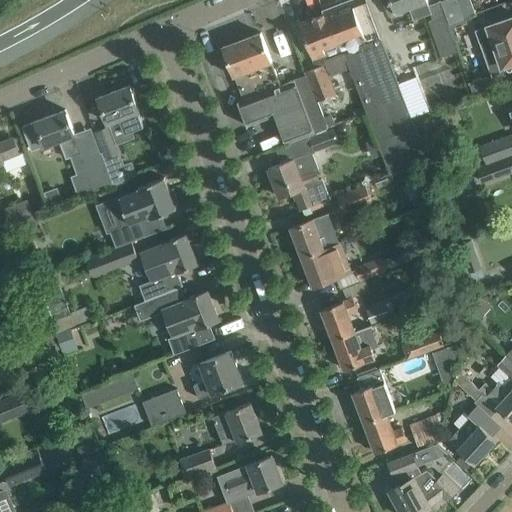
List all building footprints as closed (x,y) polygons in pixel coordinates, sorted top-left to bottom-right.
[(337,0),(339,3),(335,5),(352,48),(342,52),(348,67),(366,112),(390,174),(424,161),(426,160),(366,0),(347,0),(346,1),(345,0),(337,0)] [(448,23),(440,1),(429,5),(427,1),(428,0),(427,0),(382,0),(388,15),(410,7),(414,18),(430,12),(433,19),(429,21),(442,57),(460,50),(457,41),(454,35),(452,35),(448,23)] [(442,0),(441,0),(450,23),(464,17),(457,0),(442,0)] [(457,0),(464,17),(465,17),(476,13),(470,0),(457,0)] [(327,12),(300,23),(313,57),(317,67),(325,64),(329,75),(348,67),(342,52),(352,48),(335,5),(334,5),(336,9),(327,12)] [(450,23),(448,23),(452,35),(454,35),(457,41),(460,40),(455,28),(468,23),(465,17),(464,17),(450,23)] [(511,17),(477,30),(494,75),(496,82),(511,76),(511,17)] [(261,32),(222,47),(233,75),(235,74),(244,99),(281,85),(272,61),(261,32)] [(306,71),(307,75),(317,100),(319,100),(336,93),(329,75),(325,64),(317,67),(306,71)] [(295,79),(295,80),(315,132),(329,126),(325,116),(319,100),(317,100),(307,75),(295,79)] [(473,81),(469,83),(469,84),(470,84),(473,92),(497,83),(496,82),(494,75),(488,78),(487,76),(482,78),(482,76),(473,80),(473,81)] [(239,100),(238,100),(248,126),(249,125),(275,115),(286,143),(310,134),(315,132),(295,80),(281,85),(244,99),(239,100)] [(125,116),(130,130),(143,125),(138,111),(139,110),(129,85),(98,97),(108,122),(125,116)] [(511,86),(502,90),(507,103),(511,115),(511,86)] [(99,149),(91,127),(75,133),(66,109),(23,126),(32,150),(60,139),(67,158),(80,153),(93,188),(114,180),(106,158),(102,148),(99,149)] [(110,126),(96,132),(102,148),(106,158),(120,152),(117,143),(110,126)] [(333,128),(310,137),(315,150),(338,142),(333,128)] [(430,132),(421,135),(429,158),(438,154),(430,132)] [(511,134),(482,145),(488,163),(511,153),(511,134)] [(0,158),(3,158),(7,170),(31,161),(21,136),(0,143),(0,158)] [(268,168),(279,196),(295,191),(301,209),(330,198),(323,180),(319,181),(309,152),(268,168)] [(511,153),(488,163),(478,166),(484,182),(511,171),(511,153)] [(138,187),(139,189),(111,200),(121,226),(112,229),(117,245),(145,235),(139,219),(149,215),(150,217),(176,207),(175,203),(178,202),(173,189),(170,190),(165,177),(138,187)] [(58,186),(45,190),(50,203),(63,199),(58,186)] [(363,186),(339,195),(345,211),(369,202),(363,186)] [(45,232),(38,214),(12,224),(19,242),(45,232)] [(302,256),(337,243),(332,229),(327,214),(314,219),(314,218),(291,227),(302,256)] [(198,264),(186,233),(141,250),(152,279),(139,284),(145,300),(183,285),(178,271),(198,264)] [(360,280),(387,270),(444,248),(440,238),(383,259),(383,257),(355,268),(360,280)] [(471,239),(459,244),(463,255),(475,250),(471,239)] [(119,266),(139,258),(132,241),(98,254),(105,271),(111,268),(119,266)] [(337,243),(302,256),(313,286),(336,277),(335,277),(350,271),(339,242),(337,243)] [(207,289),(163,306),(174,335),(168,337),(174,353),(213,338),(208,324),(219,320),(207,289)] [(322,309),(333,339),(356,330),(349,313),(358,309),(353,297),(322,309)] [(371,322),(390,315),(385,302),(367,309),(371,322)] [(468,316),(475,322),(484,313),(477,306),(468,316)] [(356,330),(333,339),(345,369),(366,361),(366,360),(375,357),(372,347),(377,345),(370,326),(372,326),(371,325),(356,330)] [(415,339),(420,353),(443,344),(438,331),(415,339)] [(231,350),(200,362),(207,379),(194,384),(199,398),(243,381),(231,350)] [(488,393),(487,394),(499,404),(497,406),(511,419),(511,360),(506,355),(498,365),(511,377),(511,378),(505,386),(500,382),(493,390),(486,383),(479,390),(461,373),(459,376),(457,375),(454,378),(476,399),(485,390),(488,393)] [(353,391),(364,421),(387,412),(396,409),(380,368),(357,376),(362,388),(353,391)] [(133,373),(82,392),(86,404),(97,399),(98,402),(139,386),(133,373)] [(0,400),(0,403),(6,419),(32,408),(28,399),(38,395),(34,387),(0,400)] [(83,406),(75,388),(65,392),(73,410),(83,406)] [(173,390),(147,400),(139,403),(144,414),(151,412),(154,418),(180,408),(173,390)] [(251,402),(213,416),(224,444),(239,438),(239,440),(262,432),(251,402)] [(460,449),(460,450),(474,464),(497,439),(491,435),(500,425),(479,406),(470,416),(472,418),(451,441),(460,449)] [(387,412),(364,421),(376,452),(407,440),(402,425),(393,429),(387,412)] [(438,436),(444,414),(436,412),(410,422),(419,444),(438,436)] [(75,434),(86,462),(101,456),(89,428),(75,434)] [(188,477),(216,466),(210,449),(181,460),(188,477)] [(46,469),(39,452),(2,467),(9,484),(46,469)] [(394,477),(420,466),(414,452),(388,462),(394,477)] [(245,495),(259,490),(260,491),(282,482),(271,455),(235,468),(245,495)] [(415,475),(390,489),(402,511),(419,511),(430,506),(429,505),(443,495),(447,499),(457,488),(442,474),(437,479),(426,469),(415,475)] [(227,500),(196,511),(233,511),(230,501),(229,500),(227,500)]
